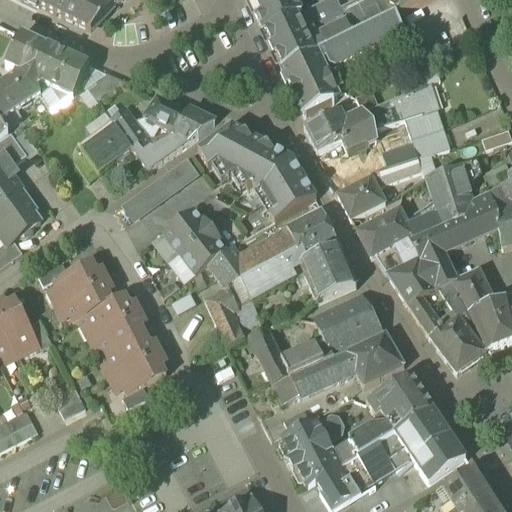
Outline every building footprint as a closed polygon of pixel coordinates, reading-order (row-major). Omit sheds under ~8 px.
[(8,0),(36,13),(37,11),(44,0),(8,0)] [(89,37),(113,11),(107,0),(95,0),(93,5),(83,0),(44,0),(37,11),(89,37)] [(107,0),(113,11),(132,0),(107,0)] [(245,0),(258,27),(296,8),(292,0),(245,0)] [(292,0),(296,8),(303,5),(313,0),(292,0)] [(352,42),(396,21),(386,0),(371,0),(348,11),(339,15),(339,13),(325,9),(314,14),(313,13),(308,16),(301,20),(296,22),(299,29),(307,25),(315,42),(345,28),(352,42)] [(391,0),(386,0),(396,21),(400,19),(391,0)] [(391,0),(400,19),(442,0),(391,0)] [(334,4),(325,9),(339,13),(334,4)] [(301,20),(308,16),(303,5),(296,8),(301,19),(301,20)] [(258,27),(262,37),(301,19),(296,8),(258,27)] [(301,20),(301,19),(262,37),(281,76),(314,61),(299,29),(296,22),(301,20)] [(352,42),(316,59),(325,79),(404,40),(396,21),(352,42)] [(307,25),(299,29),(314,61),(316,59),(352,42),(345,28),(315,42),(307,25)] [(17,78),(31,85),(46,53),(21,40),(5,73),(10,75),(17,78)] [(88,73),(46,53),(31,85),(40,89),(66,101),(81,91),(81,88),(89,83),(88,73)] [(336,102),(325,79),(316,59),(314,61),(281,76),(303,123),(333,108),(336,102)] [(6,84),(9,88),(14,84),(17,78),(10,75),(6,84)] [(31,85),(17,78),(14,84),(9,88),(0,92),(0,109),(28,91),(31,85)] [(87,95),(96,108),(106,102),(125,90),(107,81),(86,94),(87,95)] [(40,89),(31,85),(28,91),(0,109),(0,127),(0,128),(16,117),(38,103),(40,102),(37,94),(40,89)] [(40,102),(38,103),(46,116),(68,102),(66,101),(40,89),(37,94),(40,102)] [(81,99),(81,91),(66,101),(68,102),(73,105),(78,101),(81,99)] [(355,105),(360,118),(361,119),(362,119),(380,112),(372,91),(355,105)] [(404,127),(425,121),(436,117),(428,91),(426,92),(427,93),(391,108),(380,112),(362,119),(365,126),(371,138),(404,127)] [(96,108),(87,95),(81,99),(78,101),(90,118),(99,112),(96,108)] [(159,133),(172,140),(187,119),(156,105),(144,124),(159,133)] [(114,133),(131,156),(145,146),(136,134),(138,133),(134,127),(126,116),(110,127),(114,133)] [(0,128),(5,137),(22,126),(16,117),(0,128)] [(132,158),(147,178),(161,168),(197,144),(198,144),(214,130),(188,117),(187,119),(172,140),(175,142),(151,154),(145,146),(131,156),(132,158)] [(341,148),(352,143),(346,130),(344,125),(340,117),(304,134),(304,135),(306,138),(317,160),(341,148)] [(442,135),(436,117),(425,121),(430,139),(442,135)] [(365,126),(362,119),(361,119),(360,118),(344,125),(346,130),(352,127),(354,132),(365,126)] [(114,133),(110,127),(105,120),(85,134),(94,147),(114,133)] [(404,127),(412,150),(417,166),(430,162),(449,155),(442,135),(430,139),(425,121),(404,127)] [(144,124),(134,127),(138,133),(136,134),(145,146),(144,124)] [(144,124),(145,146),(152,144),(159,133),(144,124)] [(360,141),(371,138),(365,126),(354,132),(352,127),(346,130),(352,143),(360,141)] [(269,221),(275,229),(282,225),(316,205),(292,165),(275,156),(271,159),(267,152),(253,144),(249,147),(245,140),(232,132),(198,157),(208,174),(217,168),(228,185),(237,179),(247,195),(252,192),(257,199),(262,201),(271,215),(269,221)] [(98,181),(99,182),(132,158),(131,156),(114,133),(94,147),(81,157),(84,162),(98,181)] [(482,146),(485,157),(511,148),(508,137),(482,146)] [(23,138),(13,145),(26,163),(28,166),(39,159),(23,138)] [(152,144),(145,146),(151,154),(175,142),(172,140),(152,144)] [(0,162),(3,160),(12,173),(26,163),(13,145),(10,141),(0,147),(0,162)] [(341,148),(317,160),(336,200),(370,183),(379,178),(388,175),(382,161),(376,148),(367,152),(366,150),(365,151),(360,141),(352,143),(341,148)] [(388,175),(417,166),(412,150),(382,161),(388,175)] [(0,212),(21,198),(24,195),(16,183),(16,178),(12,173),(3,160),(0,162),(0,212)] [(75,169),(89,188),(98,181),(84,162),(75,169)] [(436,180),(430,162),(417,166),(421,178),(423,185),(426,184),(436,180)] [(187,165),(121,212),(132,227),(197,180),(187,165)] [(388,175),(379,178),(370,183),(371,184),(376,194),(421,178),(417,166),(388,175)] [(461,172),(464,184),(478,180),(475,168),(461,172)] [(505,170),(484,179),(489,190),(510,180),(505,170)] [(433,207),(437,219),(444,216),(445,217),(458,212),(471,207),(464,184),(461,172),(436,180),(426,184),(433,207)] [(498,236),(501,256),(502,256),(511,253),(511,180),(507,182),(508,189),(489,198),(500,235),(498,236)] [(385,209),(376,194),(371,184),(337,202),(350,227),(385,209)] [(33,214),(21,198),(0,212),(0,238),(7,249),(9,252),(13,249),(21,243),(25,244),(32,239),(33,235),(40,229),(30,216),(33,214)] [(471,207),(458,212),(463,225),(450,230),(406,250),(375,266),(408,315),(438,298),(453,290),(456,288),(443,260),(498,236),(500,235),(489,198),(471,207)] [(437,219),(433,207),(405,226),(408,231),(437,219)] [(458,212),(445,217),(450,230),(463,225),(458,212)] [(162,240),(179,261),(212,235),(208,229),(205,231),(201,225),(194,216),(162,240)] [(287,235),(288,237),(298,257),(302,255),(307,265),(338,251),(322,216),(287,235)] [(406,250),(450,230),(445,217),(444,216),(437,219),(408,231),(405,226),(399,216),(367,233),(367,232),(356,238),(370,266),(403,250),(405,250),(406,250)] [(217,242),(212,235),(179,261),(195,282),(207,272),(226,258),(219,249),(215,243),(217,242)] [(294,259),(298,257),(288,237),(241,264),(253,281),(294,259)] [(151,249),(167,270),(179,261),(162,240),(151,249)] [(0,253),(0,276),(22,261),(13,249),(9,252),(7,249),(5,250),(0,253)] [(207,272),(224,296),(241,287),(253,281),(241,264),(233,253),(231,254),(226,258),(207,272)] [(309,294),(316,310),(357,293),(339,253),(307,267),(307,266),(307,265),(302,255),(298,257),(294,259),(253,281),(241,287),(250,308),(251,307),(294,284),(295,282),(302,278),(309,294)] [(195,282),(179,261),(167,270),(183,291),(195,282)] [(107,286),(104,279),(99,282),(96,277),(91,268),(68,280),(52,288),(55,294),(63,309),(107,286)] [(38,283),(43,293),(52,288),(68,280),(62,270),(38,283)] [(302,297),(309,294),(302,278),(295,282),(302,297)] [(456,289),(456,288),(453,290),(460,305),(488,359),(511,349),(511,310),(509,305),(493,311),(477,279),(456,289)] [(112,308),(108,300),(105,295),(111,293),(107,286),(63,309),(71,324),(73,329),(86,323),(86,322),(112,309),(112,308)] [(250,308),(241,287),(224,296),(204,307),(214,328),(253,311),(251,307),(250,308)] [(169,289),(158,298),(163,307),(179,294),(175,290),(169,289)] [(460,305),(453,290),(438,298),(444,308),(453,321),(447,325),(450,329),(442,335),(430,318),(429,317),(416,326),(428,345),(456,381),(486,361),(467,334),(472,331),(458,306),(460,305)] [(45,299),(53,314),(63,309),(55,294),(45,299)] [(408,315),(416,326),(429,317),(430,318),(444,308),(438,298),(408,315)] [(171,310),(177,321),(196,311),(190,300),(171,310)] [(140,319),(137,312),(131,315),(129,310),(124,301),(112,308),(112,309),(86,322),(86,323),(88,327),(96,342),(140,319)] [(324,347),(332,363),(333,363),(384,339),(363,302),(317,323),(316,324),(315,326),(314,328),(314,329),(323,347),(324,347)] [(0,326),(15,356),(30,348),(36,345),(29,332),(16,306),(7,311),(2,313),(0,309),(0,326)] [(71,324),(63,309),(53,314),(61,329),(71,324)] [(220,341),(259,324),(253,311),(214,328),(220,341)] [(145,342),(141,334),(138,329),(144,326),(140,319),(96,342),(103,357),(106,362),(145,342)] [(226,353),(248,344),(265,337),(259,324),(220,341),(226,353)] [(0,326),(0,363),(14,356),(15,356),(0,326)] [(40,354),(41,357),(52,352),(39,326),(29,332),(36,345),(40,354)] [(78,333),(86,347),(96,342),(88,327),(78,333)] [(267,336),(265,337),(248,344),(272,392),(273,391),(290,383),(280,365),(281,364),(267,336)] [(351,373),(364,395),(404,373),(385,342),(385,341),(344,361),(351,373)] [(103,357),(96,342),(86,347),(93,362),(103,357)] [(161,359),(157,352),(152,355),(149,350),(145,342),(106,362),(109,367),(116,382),(161,359)] [(36,345),(30,348),(34,357),(40,354),(36,345)] [(323,347),(315,351),(323,369),(334,365),(332,363),(324,347),(323,347)] [(20,364),(34,357),(30,348),(15,356),(14,356),(19,364),(20,364)] [(290,383),(323,369),(315,351),(314,350),(281,364),(280,365),(290,383)] [(14,356),(0,363),(0,365),(4,372),(20,364),(19,364),(14,356)] [(166,382),(161,373),(159,368),(164,366),(161,359),(116,382),(124,397),(127,402),(143,394),(166,382)] [(344,361),(334,365),(323,369),(290,383),(273,391),(283,412),(299,404),(343,385),(351,373),(344,361)] [(99,372),(107,387),(116,382),(109,367),(99,372)] [(124,397),(116,382),(107,387),(114,401),(124,397)] [(388,431),(394,440),(433,417),(410,383),(365,409),(376,425),(377,426),(382,423),(388,431)] [(53,405),(58,415),(80,404),(74,394),(53,405)] [(122,405),(127,416),(149,405),(143,394),(127,402),(127,403),(122,405)] [(85,415),(80,404),(58,415),(64,426),(85,415)] [(283,428),(289,438),(310,427),(304,417),(283,428)] [(465,465),(433,417),(394,440),(412,467),(428,490),(465,465)] [(26,418),(5,430),(10,440),(32,429),(26,418)] [(331,423),(318,430),(283,448),(291,463),(287,465),(293,475),(296,474),(307,493),(315,489),(341,472),(331,456),(332,456),(328,447),(340,441),(342,433),(339,426),(331,423)] [(349,445),(359,462),(378,450),(394,440),(388,431),(382,423),(377,426),(376,425),(368,430),(370,433),(349,445)] [(280,443),(283,448),(318,430),(316,424),(310,427),(289,438),(280,443)] [(32,429),(10,440),(16,451),(37,440),(32,429)] [(0,445),(10,440),(5,430),(0,432),(0,445)] [(0,459),(16,451),(10,440),(0,445),(0,459)] [(378,450),(395,477),(412,467),(394,440),(378,450)] [(331,456),(341,472),(342,472),(356,463),(359,462),(349,445),(332,456),(331,456)] [(395,477),(378,450),(359,462),(356,463),(374,491),(395,477)] [(374,491),(356,463),(342,472),(358,500),(374,491)] [(329,511),(339,511),(358,500),(342,472),(341,472),(315,489),(323,501),(329,511)] [(441,495),(452,511),(494,511),(472,476),(441,495)] [(415,511),(452,511),(441,495),(415,511)] [(339,511),(329,511),(323,501),(319,503),(324,511),(346,511),(361,503),(358,500),(339,511)] [(233,511),(256,511),(251,503),(233,511)]
